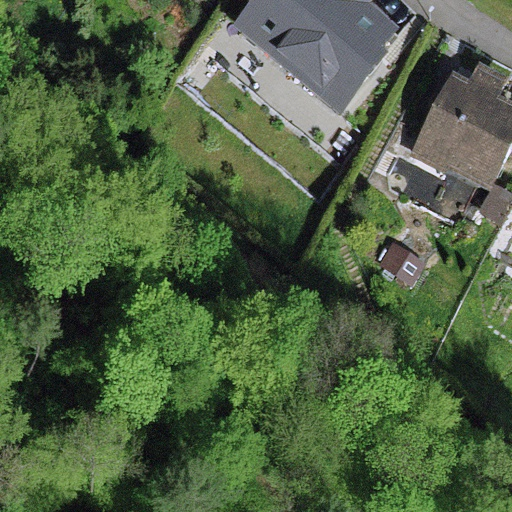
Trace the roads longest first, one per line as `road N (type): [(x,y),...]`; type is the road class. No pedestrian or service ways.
road 1 (track): [(0,53),(335,321)]
road 2 (track): [(335,321),(511,464)]
